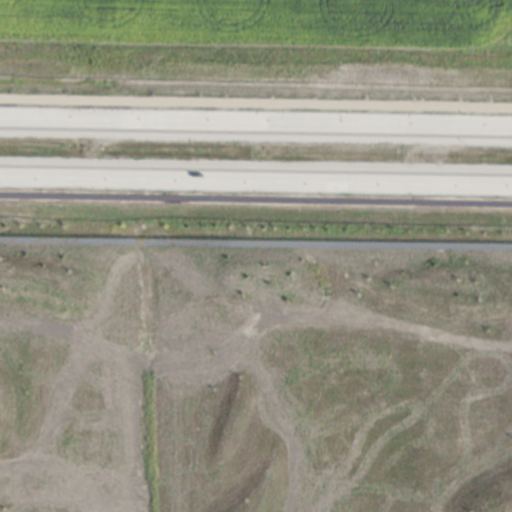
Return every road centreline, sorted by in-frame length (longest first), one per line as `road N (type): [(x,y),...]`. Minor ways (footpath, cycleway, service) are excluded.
road 1 (tertiary): [(0,176),(511,185)]
road 2 (tertiary): [(511,126),(0,118)]
